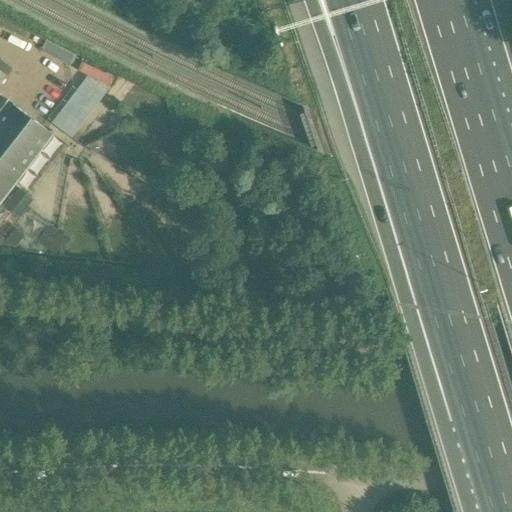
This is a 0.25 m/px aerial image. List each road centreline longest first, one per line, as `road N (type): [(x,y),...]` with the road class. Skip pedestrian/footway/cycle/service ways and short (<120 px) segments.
road 1 (motorway): [(380,90),(508,511)]
road 2 (unclassified): [(0,472),(107,465),(348,476)]
road 3 (motorway): [(511,223),(444,0)]
road 4 (unclassified): [(348,476),(511,493)]
